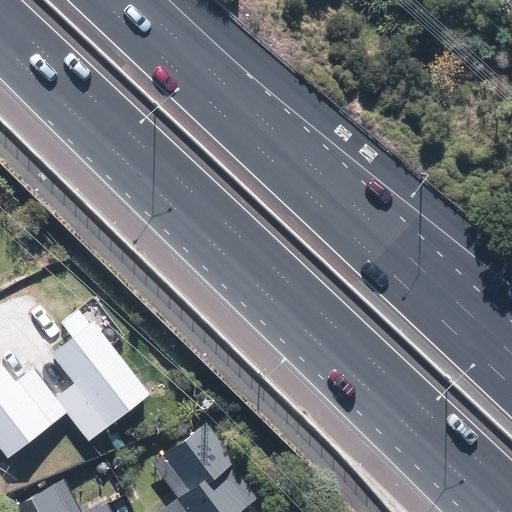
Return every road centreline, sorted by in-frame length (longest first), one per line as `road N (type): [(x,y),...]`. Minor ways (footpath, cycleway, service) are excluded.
road 1 (motorway): [(511,511),(0,29)]
road 2 (motorway): [(289,143),(511,352)]
road 3 (motorway): [(289,143),(511,306)]
road 4 (motorway): [(134,0),(289,143)]
